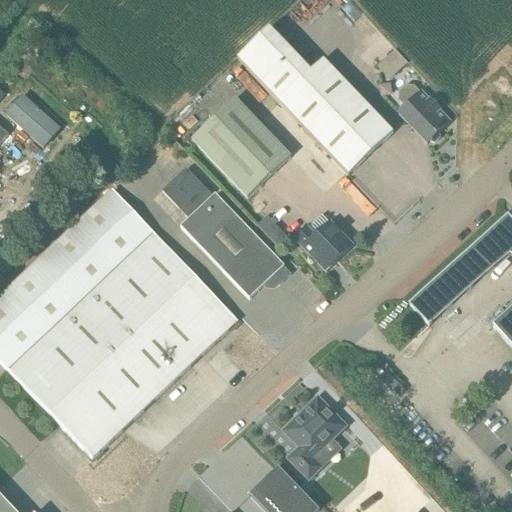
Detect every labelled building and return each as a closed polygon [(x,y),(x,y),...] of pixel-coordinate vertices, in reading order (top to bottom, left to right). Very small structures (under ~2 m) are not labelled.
[(309,75),(268,32),(238,60),(349,177),(394,135),(324,61),(309,75)] [(398,50),(379,67),(391,81),(410,64),(398,50)] [(422,94),(421,95),(413,87),(404,87),(397,93),(397,102),(405,110),(399,116),(428,146),(431,143),(435,144),(441,139),(439,134),(450,124),(439,113),(440,112),(431,102),(430,103),(422,94)] [(7,112),(43,147),(62,128),(26,93),(7,112)] [(292,159),(236,99),(192,141),(248,200),(292,159)] [(0,147),(8,137),(0,130),(0,147)] [(188,220),(212,198),(186,171),(163,194),(188,220)] [(0,364),(93,462),(189,370),(238,324),(113,193),(0,301),(0,364)] [(181,229),(250,302),(266,287),(273,287),(277,283),(280,287),(292,276),(216,196),(181,229)] [(511,217),(508,213),(409,305),(429,327),(510,253),(511,254),(511,312),(494,329),(511,348),(511,217)] [(330,225),(313,241),(304,233),(296,241),(326,273),(352,248),(330,225)] [(346,428),(318,399),(284,433),(300,449),(288,461),(309,482),(321,470),(313,461),(346,428)] [(319,511),(279,469),(250,497),(264,511),(319,511)] [(0,511),(14,511),(0,496),(0,511)]
